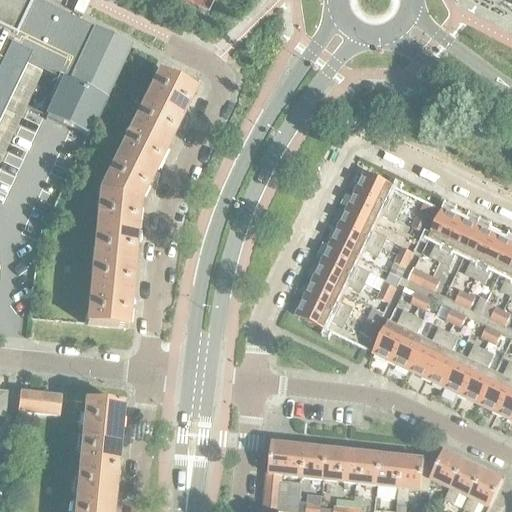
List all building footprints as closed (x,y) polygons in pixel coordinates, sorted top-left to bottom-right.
[(0,0),(0,118),(26,65),(26,63),(62,83),(46,118),(87,138),(130,48),(33,1),(33,0),(32,0),(0,0)] [(158,75),(129,134),(164,152),(194,92),(158,75)] [(129,134),(99,194),(138,205),(164,152),(129,134)] [(365,175),(356,193),(399,214),(404,204),(389,197),(393,189),(365,175)] [(394,224),(399,214),(356,193),(347,211),(376,225),(380,217),(394,224)] [(132,264),(138,205),(99,194),(93,260),(132,264)] [(372,232),(376,225),(347,211),(339,228),(382,249),(387,239),(372,232)] [(429,258),(439,264),(460,221),(442,212),(427,242),(435,245),(429,258)] [(413,220),(425,226),(429,218),(417,213),(413,220)] [(425,226),(413,220),(410,228),(421,234),(425,226)] [(478,229),(460,221),(439,264),(449,268),(455,255),(463,258),(478,229)] [(330,246),(359,260),(363,252),(377,259),(382,249),(339,228),(330,246)] [(495,238),(478,229),(463,258),(471,262),(464,276),(475,281),(495,238)] [(491,272),(498,276),(511,248),(511,245),(495,238),(475,281),(485,286),(491,272)] [(322,264),(365,285),(370,275),(355,268),(359,260),(330,246),(322,264)] [(399,248),(395,255),(408,261),(412,254),(399,248)] [(511,293),(511,248),(498,276),(506,280),(500,293),(510,298),(511,293)] [(408,261),(395,255),(392,263),(404,269),(408,261)] [(126,330),(132,264),(93,260),(86,326),(126,330)] [(313,281),(342,295),(346,288),(360,295),(365,285),(322,264),(313,281)] [(426,290),(431,278),(424,274),(423,277),(412,272),(407,281),(426,290)] [(387,273),(378,291),(391,297),(399,279),(387,273)] [(439,282),(431,278),(426,290),(433,294),(439,282)] [(305,299),(348,320),(353,310),(338,303),(342,295),(313,281),(305,299)] [(417,308),(423,297),(405,288),(400,297),(411,302),(410,305),(417,308)] [(387,305),(391,297),(378,291),(375,299),(387,305)] [(461,307),(467,295),(459,292),(453,304),(461,307)] [(467,295),(461,307),(469,311),(474,299),(467,295)] [(423,297),(417,308),(424,312),(430,301),(423,297)] [(343,330),(348,320),(305,299),(296,317),(325,331),(329,323),(343,330)] [(496,324),(502,312),(494,308),(488,320),(496,324)] [(362,327),(374,332),(382,315),(371,309),(362,327)] [(445,323),(452,327),(458,314),(451,311),(445,323)] [(373,355),(391,364),(413,317),(403,312),(397,325),(389,322),(373,355)] [(510,316),(502,312),(496,324),(504,328),(510,316)] [(458,314),(452,327),(460,331),(466,318),(458,314)] [(413,317),(391,364),(409,372),(425,339),(416,335),(423,322),(413,317)] [(374,332),(362,327),(359,334),(370,340),(374,332)] [(480,340),(487,344),(493,331),(486,327),(480,340)] [(409,372),(426,381),(449,334),(438,329),(432,342),(425,339),(409,372)] [(493,331),(487,344),(495,347),(501,335),(493,331)] [(449,334),(426,381),(444,389),(460,355),(453,351),(458,339),(449,334)] [(462,398),(484,352),(473,346),(467,358),(460,355),(444,389),(462,398)] [(479,406),(496,372),(488,368),(494,356),(484,352),(462,398),(479,406)] [(479,406),(497,415),(511,383),(511,365),(508,363),(503,376),(496,372),(479,406)] [(511,383),(497,415),(511,422),(511,383)] [(18,413),(26,414),(58,418),(60,400),(55,399),(56,397),(45,396),(45,398),(20,395),(18,413)] [(84,403),(78,468),(115,472),(122,406),(84,403)] [(268,475),(266,475),(263,510),(276,511),(275,511),(297,511),(301,485),(281,482),(281,478),(301,480),(305,449),(271,445),(268,475)] [(326,451),(305,449),(301,480),(323,483),(326,451)] [(326,451),(323,483),(350,486),(353,454),(326,451)] [(380,457),(353,454),(350,486),(377,489),(380,457)] [(438,464),(424,463),(420,492),(428,493),(429,481),(450,491),(463,463),(443,454),(438,464)] [(380,457),(377,489),(398,491),(402,459),(380,457)] [(424,462),(402,459),(398,491),(397,501),(407,503),(408,492),(420,494),(420,492),(424,463),(424,462)] [(458,495),(469,501),(482,472),(463,463),(450,491),(444,502),(453,506),(458,495)] [(111,511),(115,472),(78,468),(73,511),(111,511)] [(502,482),(482,472),(469,501),(464,511),(465,511),(473,511),(477,505),(489,510),(502,482)]
